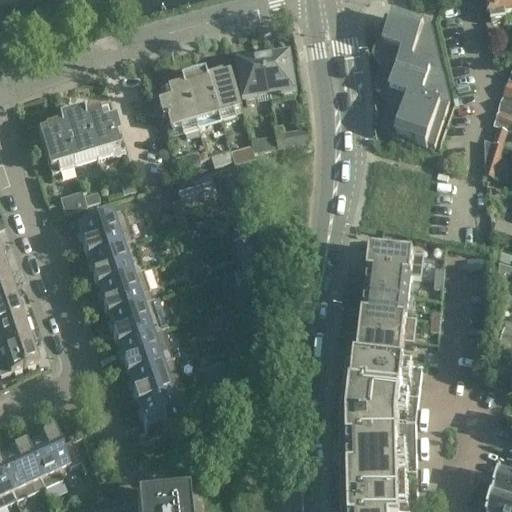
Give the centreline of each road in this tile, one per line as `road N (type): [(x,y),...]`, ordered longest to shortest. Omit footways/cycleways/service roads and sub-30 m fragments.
road 1 (secondary): [(304,511),(316,330),(341,152),(322,0)]
road 2 (residential): [(0,94),(168,33),(293,0)]
road 3 (residential): [(79,380),(0,132)]
road 4 (residential): [(468,0),(488,101),(457,241)]
road 5 (residential): [(455,511),(467,450),(451,381),(459,276)]
